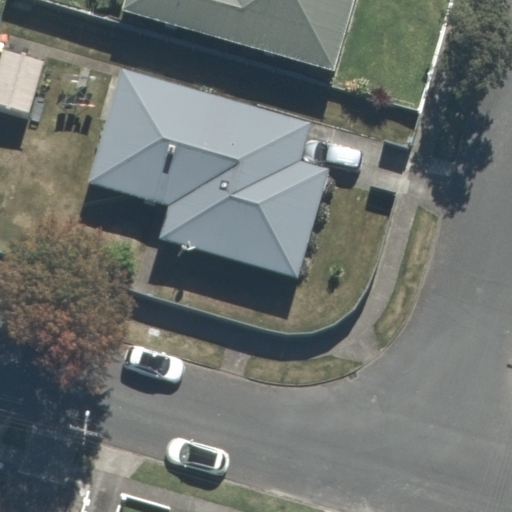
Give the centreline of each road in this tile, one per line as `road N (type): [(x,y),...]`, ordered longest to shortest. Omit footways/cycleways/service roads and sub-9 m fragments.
road 1 (residential): [(0,360),(420,481)]
road 2 (residential): [(420,481),(511,158)]
